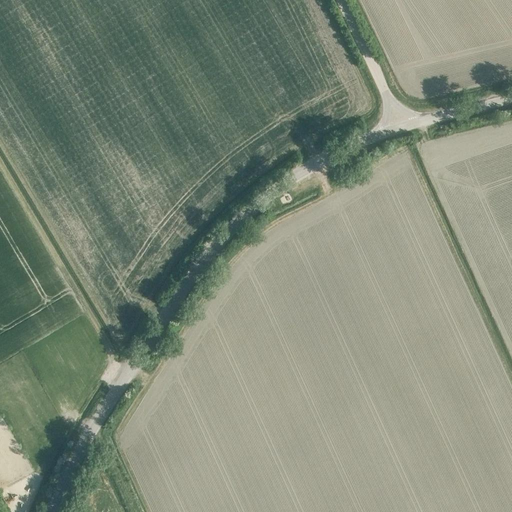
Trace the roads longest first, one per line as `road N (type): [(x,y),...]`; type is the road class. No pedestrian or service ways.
road 1 (tertiary): [(51,511),(89,432),(217,245),(311,166),(400,127)]
road 2 (unclassified): [(400,127),(340,0)]
